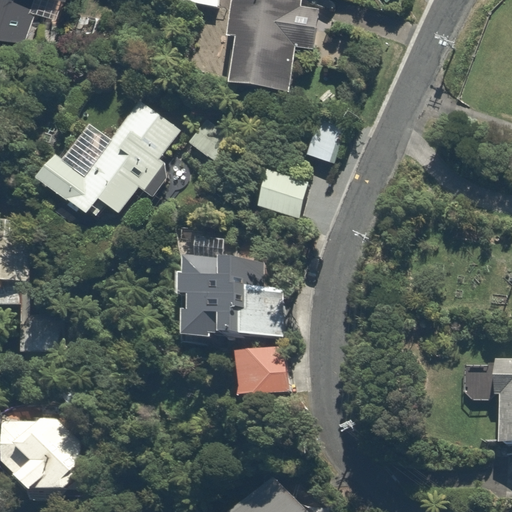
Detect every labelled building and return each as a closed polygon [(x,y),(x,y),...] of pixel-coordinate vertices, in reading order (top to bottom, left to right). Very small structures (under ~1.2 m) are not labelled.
[(0,0),(0,34),(18,41),(32,0),(0,0)] [(223,0),(180,0),(180,6),(222,11),(223,0)] [(306,0),(234,0),(232,40),(240,41),(235,83),(302,92),(305,62),(298,61),(299,49),(307,50),(321,38),(324,7),(306,5),(306,0)] [(59,158),(41,179),(93,224),(107,208),(118,217),(142,190),(146,194),(173,163),(164,155),(181,135),(143,103),(87,180),(59,158)] [(342,130),(316,127),(312,157),(339,160),(342,130)] [(314,181),(274,168),(259,212),(300,226),(314,181)] [(0,244),(0,293),(10,293),(8,244),(0,244)] [(248,259),(187,259),(182,300),(198,300),(198,312),(190,312),(190,346),(218,347),(218,339),(289,339),(289,267),(248,267),(248,259)] [(288,348),(240,354),(246,401),(294,395),(288,348)] [(511,360),(499,360),(496,447),(511,447),(511,360)] [(89,423),(9,422),(6,463),(35,489),(88,490),(89,423)] [(309,511),(277,477),(238,511),(309,511)]
